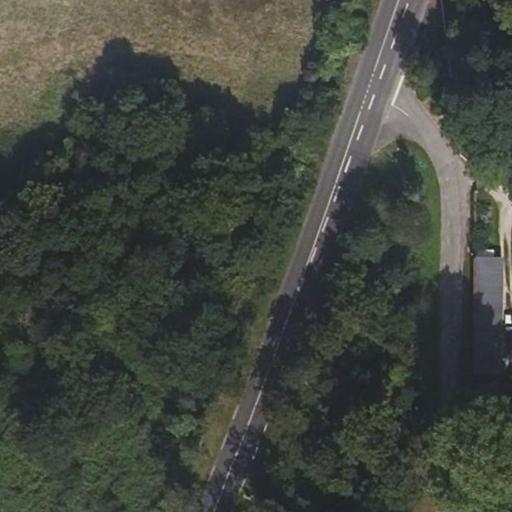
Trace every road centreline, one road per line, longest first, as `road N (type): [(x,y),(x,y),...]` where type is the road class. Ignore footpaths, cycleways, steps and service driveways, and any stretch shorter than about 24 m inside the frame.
road 1 (primary): [(206,511),(371,90)]
road 2 (unclassified): [(431,511),(428,139),(416,116),(371,90)]
